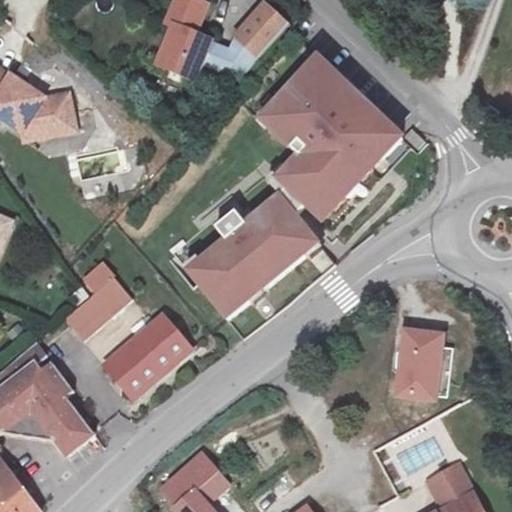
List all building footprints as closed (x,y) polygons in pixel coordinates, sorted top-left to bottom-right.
[(205,22),(177,9),(164,40),(170,43),(155,81),(182,93),(186,84),(199,54),(192,51),(205,22)] [(222,48),(218,61),(244,88),(283,48),(255,22),(222,48)] [(218,61),(199,54),(186,84),(231,104),(244,88),(218,61)] [(0,73),(0,121),(22,136),(31,124),(42,132),(44,141),(75,134),(68,97),(44,102),(0,73)] [(288,223),(295,230),(304,237),(315,225),(322,232),(335,217),(328,211),(342,195),(349,201),(363,185),(356,178),(362,171),(369,178),(387,157),(341,117),(323,137),(326,141),(306,164),(312,169),(295,189),(300,193),(284,213),(291,219),(288,223)] [(24,144),(44,141),(42,132),(31,124),(22,136),(24,144)] [(411,156),(398,144),(389,155),(402,167),(411,156)] [(363,185),(369,178),(362,171),(356,178),(363,185)] [(328,211),(335,217),(349,201),(342,195),(328,211)] [(272,223),(285,239),(295,230),(288,223),(291,219),(284,213),(272,223)] [(0,240),(11,224),(0,216),(0,240)] [(231,260),(220,248),(205,262),(215,273),(190,295),(195,301),(187,308),(220,345),(243,325),(239,321),(249,312),(253,316),(297,278),(293,273),(305,263),(285,239),(272,223),(231,260)] [(315,225),(304,237),(311,243),(322,232),(315,225)] [(312,271),(305,263),(293,273),(297,278),(300,282),(312,271)] [(195,301),(190,295),(182,302),(187,308),(195,301)] [(114,297),(92,315),(51,348),(60,358),(68,351),(77,361),(131,317),(114,297)] [(257,320),(253,316),(249,312),(239,321),(243,325),(247,329),(257,320)] [(402,334),(391,401),(426,406),(438,340),(402,334)] [(185,378),(153,339),(100,380),(130,420),(185,378)] [(0,451),(1,437),(43,446),(66,476),(95,454),(68,419),(74,415),(38,358),(0,388),(0,451)] [(475,511),(448,462),(418,479),(434,507),(425,511),(475,511)] [(0,511),(24,511),(0,478),(0,511)] [(201,511),(185,494),(166,511),(201,511)]
